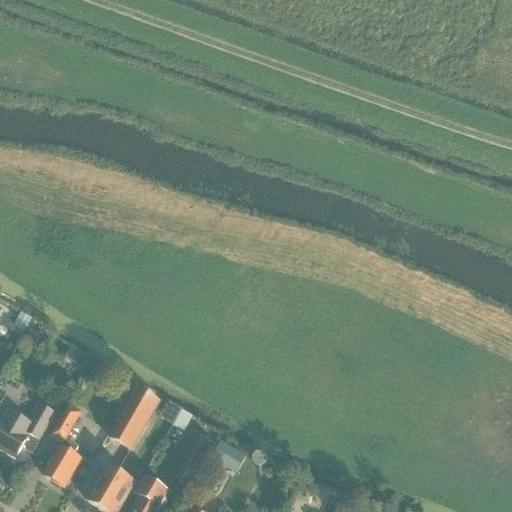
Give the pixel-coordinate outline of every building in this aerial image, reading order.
[(33,320),(36,315),(36,314),(25,308),(22,314),(22,313),(14,328),(25,334),(34,320),(33,320)] [(112,442),(134,454),(163,405),(141,392),(112,442)] [(58,416),(63,407),(48,398),(43,406),(39,404),(32,415),(34,416),(30,423),(12,413),(6,422),(4,421),(0,428),(0,449),(17,459),(30,436),(40,441),(56,415),(58,416)] [(65,489),(83,460),(75,455),(80,448),(72,443),(74,439),(70,436),(83,414),(71,406),(68,410),(63,407),(58,416),(63,419),(51,438),(63,445),(45,477),(65,489)] [(191,491),(217,448),(199,437),(173,480),(191,491)] [(223,443),(213,460),(225,467),(235,451),(223,443)] [(108,469),(88,503),(103,511),(119,511),(136,485),(108,469)] [(162,511),(172,495),(145,479),(135,495),(142,499),(133,511),(162,511)]
